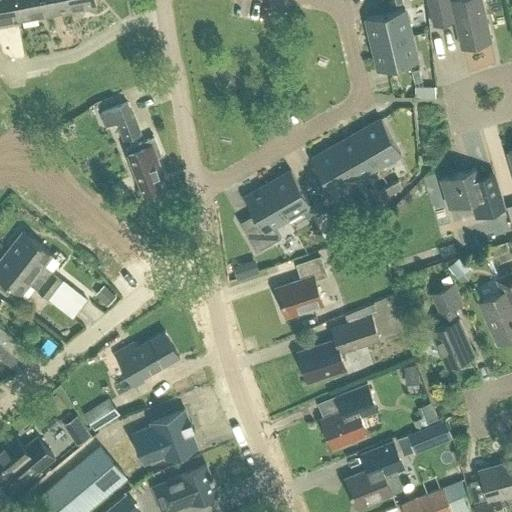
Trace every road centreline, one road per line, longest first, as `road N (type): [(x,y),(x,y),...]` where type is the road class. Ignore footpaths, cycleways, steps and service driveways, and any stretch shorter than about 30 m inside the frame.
road 1 (residential): [(335,0),(347,16),(361,76),(357,101),(198,200)]
road 2 (residential): [(0,407),(161,280),(211,273)]
road 3 (unclassified): [(283,511),(228,362),(211,273)]
road 4 (unclassified): [(198,200),(159,0)]
road 5 (residential): [(158,0),(77,52),(0,61)]
